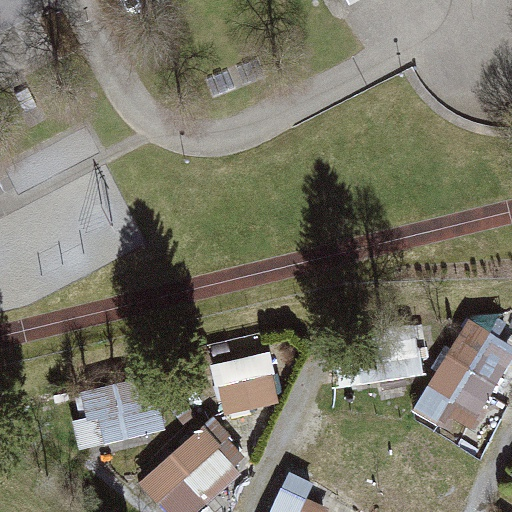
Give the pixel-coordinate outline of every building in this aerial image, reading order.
[(511,0),(303,0),(329,42),(400,0),(511,0)] [(418,408),(469,441),(511,374),(511,354),(469,328),(418,408)] [(275,355),(220,362),(227,415),(282,408),(275,355)] [(293,462),(341,484),(362,438),(314,416),(293,462)] [(214,424),(142,481),(167,511),(203,511),(253,473),(214,424)] [(379,511),(444,511),(465,461),(409,438),(379,511)] [(272,511),(328,511),(335,493),(284,477),(272,511)]
